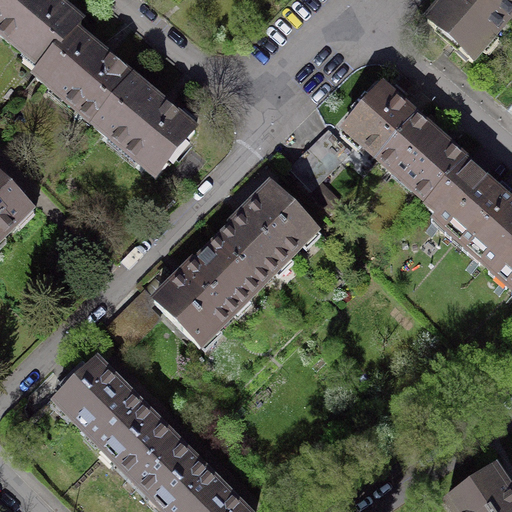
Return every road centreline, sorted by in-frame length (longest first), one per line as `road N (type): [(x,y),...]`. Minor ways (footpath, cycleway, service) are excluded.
road 1 (residential): [(275,130),(0,404)]
road 2 (residential): [(511,152),(375,30),(275,130)]
road 3 (residential): [(275,130),(118,0)]
road 4 (residential): [(367,511),(511,412)]
